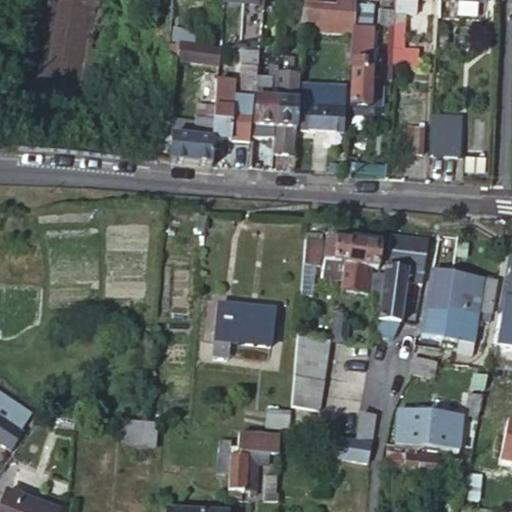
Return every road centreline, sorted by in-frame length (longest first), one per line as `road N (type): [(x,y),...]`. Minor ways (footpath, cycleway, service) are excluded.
road 1 (residential): [(0,169),(495,211)]
road 2 (residential): [(502,0),(495,211)]
